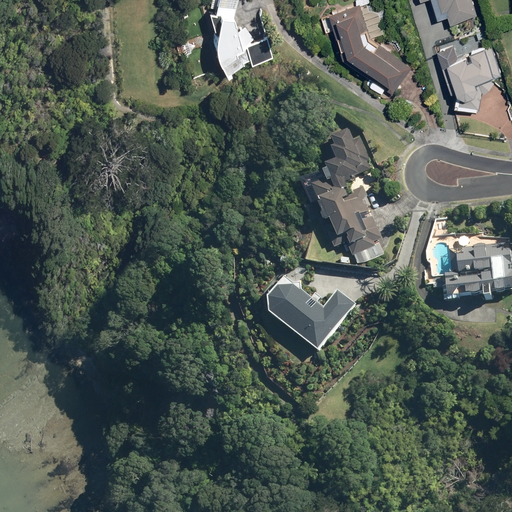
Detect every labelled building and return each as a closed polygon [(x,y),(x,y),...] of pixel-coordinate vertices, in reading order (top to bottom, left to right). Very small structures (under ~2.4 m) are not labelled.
[(232,0),(213,0),(212,6),(218,7),(220,11),(214,42),(216,53),(226,71),(229,69),(228,65),(239,57),(236,43),(239,42),(230,9),(232,0)] [(453,21),(479,13),(475,0),(430,0),(437,21),(452,16),(453,21)] [(413,65),(372,37),(362,2),(332,11),(345,55),(395,90),(413,65)] [(457,92),(456,104),(482,108),(484,92),(500,76),(487,45),(460,55),(455,43),(440,49),(457,92)] [(276,44),(258,51),(264,68),(282,62),(276,44)] [(371,161),(361,139),(355,142),(351,132),(334,139),(338,148),(333,150),(339,162),(331,165),(333,171),(327,173),(330,180),(314,187),(321,204),(323,203),(335,231),(328,233),(335,249),(347,243),(354,258),(356,257),(359,265),(367,263),(386,255),(381,244),(377,246),(375,243),(383,239),(374,217),(365,221),(363,216),(371,213),(365,201),(370,199),(365,187),(354,192),(356,196),(350,198),(348,192),(352,190),(349,184),(354,182),(354,180),(362,177),(361,175),(372,171),(368,162),(371,161)] [(511,242),(487,246),(484,245),(481,245),(478,246),(476,247),(450,250),(453,273),(446,274),(448,287),(444,288),(445,302),(462,300),(461,297),(486,294),(487,298),(494,297),(494,292),(511,290),(511,242)] [(294,284),(286,278),(270,298),(272,313),(320,352),(358,306),(339,291),(325,308),(318,302),(321,298),(317,294),(313,299),(302,290),(306,285),(302,282),(298,279),(294,284)]
